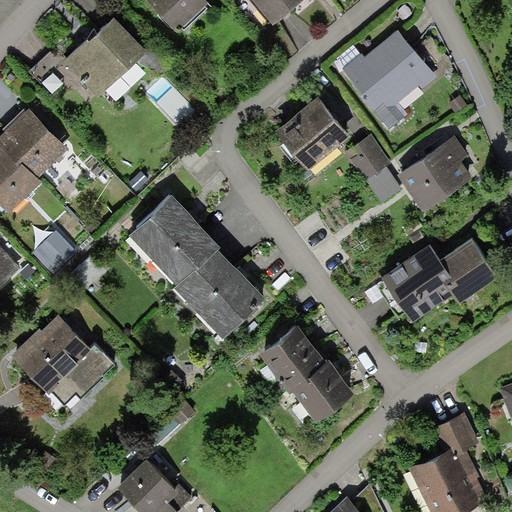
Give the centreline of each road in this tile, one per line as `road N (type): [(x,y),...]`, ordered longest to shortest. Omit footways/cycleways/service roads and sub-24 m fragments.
road 1 (residential): [(413,395),(222,148),(227,125),(378,0)]
road 2 (residential): [(436,0),(511,165)]
road 3 (residential): [(413,395),(287,511)]
road 4 (residential): [(511,323),(413,395)]
